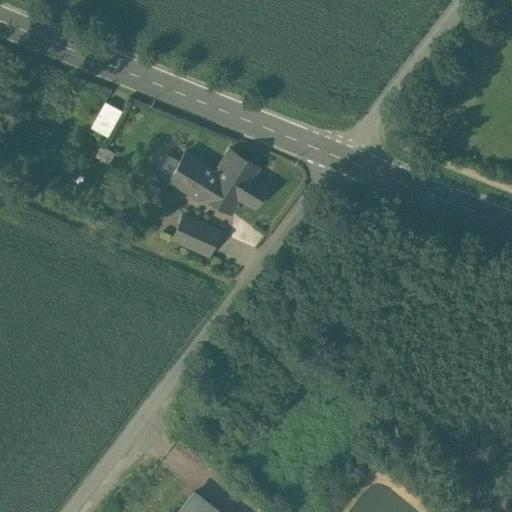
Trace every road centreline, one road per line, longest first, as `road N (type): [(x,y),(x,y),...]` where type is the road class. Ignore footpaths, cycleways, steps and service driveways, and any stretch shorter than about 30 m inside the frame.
road 1 (unclassified): [(70,511),(340,158)]
road 2 (unclassified): [(0,22),(340,158)]
road 3 (residential): [(340,158),(464,0)]
road 4 (unclassified): [(340,158),(511,227)]
